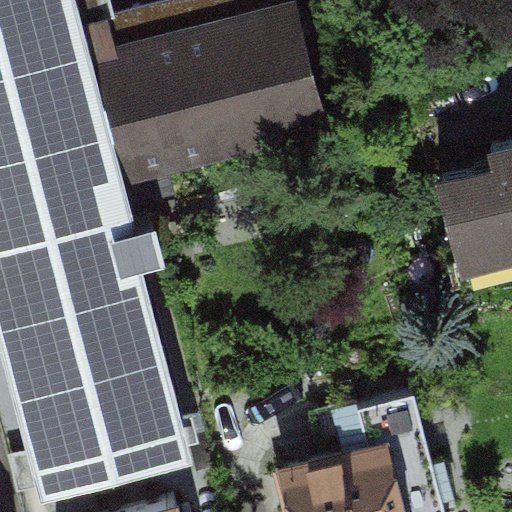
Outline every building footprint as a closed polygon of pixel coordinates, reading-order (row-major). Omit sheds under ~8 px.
[(69,0),(0,0),(0,379),(24,471),(183,432),(69,0)] [(287,0),(270,0),(104,44),(143,190),(326,142),(287,0)] [(495,154),(433,168),(462,273),(511,258),(511,118),(492,122),(495,154)] [(276,451),(292,511),(450,511),(415,377),(347,395),(356,430),(276,451)] [(121,511),(190,511),(181,479),(117,496),(121,511)] [(121,511),(117,496),(60,511),(121,511)]
